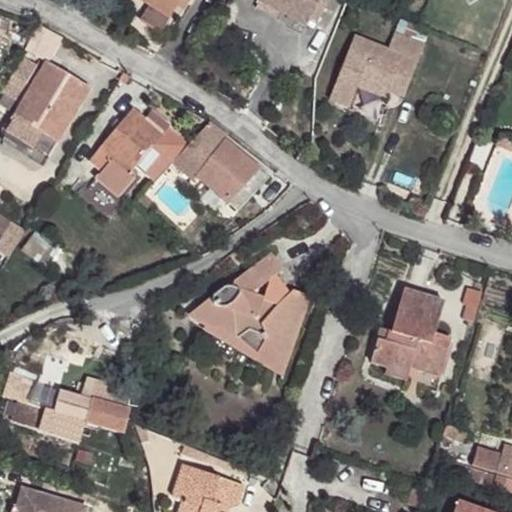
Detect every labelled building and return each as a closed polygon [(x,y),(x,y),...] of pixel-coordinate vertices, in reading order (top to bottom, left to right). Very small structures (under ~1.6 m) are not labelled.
[(140,23),(160,35),(177,8),(183,12),(190,0),(136,0),(150,8),(140,23)] [(258,0),(259,0),(260,1),(312,29),(328,0),(258,0)] [(312,29),(260,1),(256,9),(308,37),(312,29)] [(388,92),(404,98),(424,46),(393,34),(387,50),(354,38),(330,101),(349,109),(357,88),(360,81),(388,92)] [(49,157),(90,89),(47,63),(32,88),(13,76),(3,93),(22,104),(6,131),(8,132),(49,157)] [(386,99),(388,92),(360,81),(357,88),(386,99)] [(169,127),(152,112),(144,121),(132,111),(90,163),(102,173),(96,179),(119,198),(136,177),(131,173),(169,127)] [(228,137),(210,123),(172,164),(193,182),(197,176),(238,212),(269,178),(241,154),(225,141),(228,137)] [(49,157),(8,132),(2,142),(43,167),(49,157)] [(511,140),(500,136),(495,146),(511,152),(511,140)] [(153,203),(145,196),(139,203),(147,210),(153,203)] [(57,254),(33,236),(21,252),(46,270),(57,254)] [(276,276),(284,270),(271,254),(234,283),(232,288),(227,288),(223,290),(192,314),(191,318),(192,320),(198,323),(210,325),(228,335),(243,323),(259,331),(249,348),(279,373),(309,294),(294,290),(289,295),(280,304),(264,299),(258,297),(261,288),(270,281),(276,276)] [(264,299),(280,304),(289,295),(276,276),(270,281),(264,299)] [(477,309),(482,293),(467,289),(463,304),(466,305),(477,309)] [(443,303),(403,291),(391,332),(389,332),(386,343),(377,340),(371,363),(387,368),(388,362),(409,368),(438,377),(449,338),(434,334),(443,303)] [(477,309),(466,305),(462,319),(473,323),(477,309)] [(101,347),(114,322),(101,316),(98,322),(92,319),(81,336),(101,347)] [(210,325),(198,323),(279,373),(249,348),(259,331),(243,323),(228,335),(210,325)] [(381,329),(377,340),(386,343),(389,332),(381,329)] [(409,368),(388,362),(387,368),(385,375),(405,381),(409,368)] [(65,381),(61,394),(82,400),(85,392),(87,392),(88,388),(65,381)] [(136,413),(140,396),(131,394),(130,397),(103,390),(104,389),(89,385),(88,388),(87,392),(85,392),(82,400),(61,394),(24,383),(11,423),(78,443),(80,434),(90,437),(93,427),(123,435),(130,411),(136,413)] [(447,425),(443,436),(463,443),(467,432),(447,425)] [(147,431),(133,426),(141,444),(148,442),(147,431)] [(501,456),(496,474),(511,479),(511,448),(505,446),(501,456)] [(478,449),(472,467),(482,470),(496,474),(501,456),(478,449)] [(472,467),(454,461),(451,472),(479,480),(482,470),(472,467)] [(183,466),(172,498),(183,502),(179,511),(223,511),(225,508),(230,509),(236,507),(244,486),(183,466)] [(511,479),(496,474),(482,470),(479,480),(511,490),(511,479)] [(86,511),(87,510),(23,491),(16,511),(86,511)] [(485,511),(457,502),(454,511),(485,511)]
